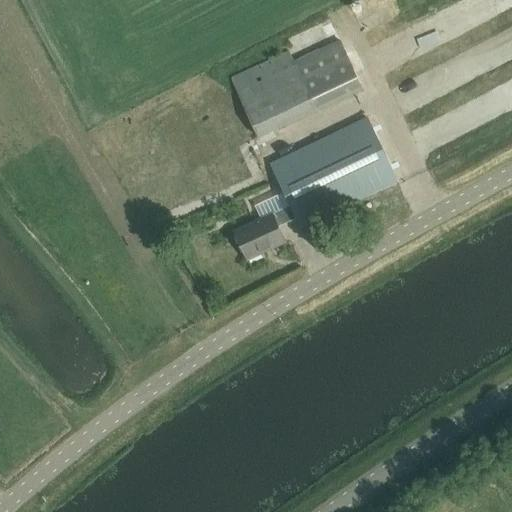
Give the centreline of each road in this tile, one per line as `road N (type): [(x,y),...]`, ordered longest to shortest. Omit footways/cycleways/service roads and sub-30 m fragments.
road 1 (tertiary): [(511,167),(148,396),(0,510)]
road 2 (tertiary): [(330,511),(511,391)]
